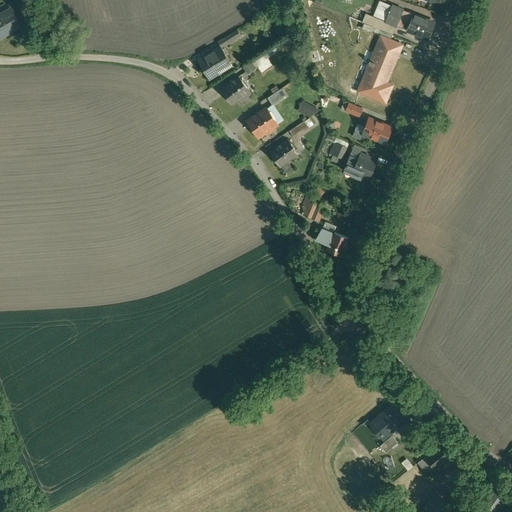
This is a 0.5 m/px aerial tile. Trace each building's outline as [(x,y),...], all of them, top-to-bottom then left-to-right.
[(24,14),(16,0),(15,0),(8,4),(11,9),(16,18),(24,14)] [(434,23),(393,6),(386,22),(396,26),(402,28),(404,22),(410,25),(407,31),(428,39),(434,23)] [(11,9),(0,14),(0,37),(5,35),(6,33),(11,30),(13,31),(21,26),(16,18),(11,9)] [(386,22),(366,13),(362,22),(373,27),(393,35),(396,26),(386,22)] [(393,35),(373,27),(371,31),(391,39),(393,35)] [(238,30),(225,37),(228,42),(241,35),(238,30)] [(396,43),(382,37),(372,61),(371,61),(369,63),(371,64),(360,90),(385,101),(392,86),(386,83),(396,61),(390,58),(396,43)] [(221,47),(199,61),(209,79),(219,73),(217,69),(230,61),(221,47)] [(273,66),(264,53),(247,64),(244,66),(249,74),(258,68),(259,68),(262,73),(273,66)] [(239,77),(223,89),(222,90),(228,98),(228,100),(230,102),(231,102),(233,104),(233,103),(239,99),(241,101),(251,93),(252,93),(240,77),(239,77)] [(282,88),(267,98),(272,105),(287,95),(282,88)] [(299,111),(313,119),(319,108),(304,100),(299,111)] [(362,109),(349,104),(347,111),(359,116),(362,109)] [(267,109),(248,122),(259,137),(278,124),(267,109)] [(392,127),(369,117),(362,134),(385,143),(392,127)] [(305,121),(290,131),(295,138),(309,128),(305,121)] [(349,143),(333,136),(331,141),(335,143),(331,154),(343,159),(349,143)] [(289,140),(270,153),(280,167),(299,153),(289,140)] [(371,157),(361,153),(359,156),(358,159),(351,156),(346,167),(353,170),(351,174),(361,179),(363,174),(371,177),(377,163),(370,160),(371,157)] [(313,197),(308,195),(304,206),(308,208),(310,202),(311,202),(313,197)] [(311,202),(310,202),(308,208),(305,215),(319,221),(324,208),(311,202)] [(350,239),(334,232),(333,234),(323,230),(319,239),(329,244),(326,250),(342,256),(350,239)] [(406,423),(394,409),(377,424),(383,430),(380,433),(382,436),(383,438),(384,438),(385,439),(384,440),(384,441),(406,423)] [(394,438),(382,449),(388,456),(400,445),(394,438)] [(449,441),(425,460),(420,464),(429,476),(437,473),(460,455),(449,441)] [(501,511),(511,498),(497,487),(478,511),(501,511)] [(455,511),(436,498),(425,511),(455,511)]
